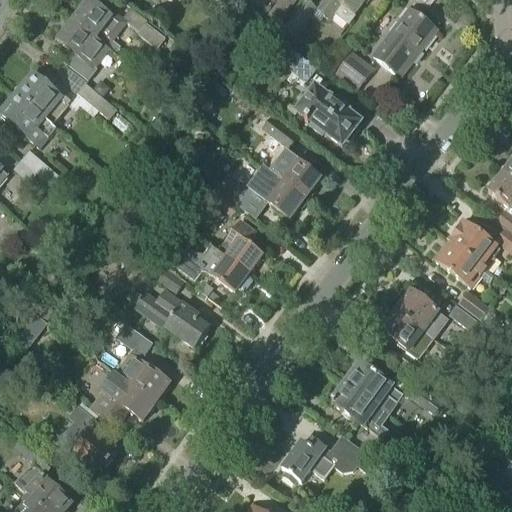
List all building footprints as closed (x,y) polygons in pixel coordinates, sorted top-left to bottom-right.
[(228,0),(239,8),(245,0),(228,0)] [(279,0),(281,1),(267,19),(278,27),(298,0),(279,0)] [(353,21),(368,0),(328,0),(317,15),(330,24),(334,18),(347,28),(353,21)] [(282,35),(294,43),(317,13),(305,4),(282,35)] [(88,5),(72,25),(107,52),(106,53),(107,54),(108,54),(114,59),(120,51),(112,45),(127,28),(138,37),(137,39),(156,53),(157,54),(166,43),(146,27),(147,25),(130,13),(123,23),(105,10),(101,16),(88,5)] [(400,83),(436,36),(409,15),(373,63),(400,83)] [(72,25),(56,45),(72,57),(64,68),(87,86),(89,83),(95,75),(93,73),(108,54),(107,54),(106,53),(107,52),(72,25)] [(265,57),(306,88),(317,73),(276,42),(265,57)] [(357,96),(373,75),(353,59),(336,80),(357,96)] [(52,131),(55,134),(56,134),(52,131),(75,103),(48,80),(45,85),(43,83),(40,87),(33,81),(26,89),(23,86),(13,99),(51,131),(52,131)] [(102,101),(109,93),(100,85),(93,94),(102,101)] [(117,115),(86,88),(78,98),(109,124),(117,115)] [(329,105),(314,94),(297,117),(306,125),(304,127),(308,130),(321,140),(323,138),(341,151),(344,148),(346,150),(360,133),(357,131),(359,128),(346,118),(347,117),(330,104),(329,105)] [(0,121),(39,154),(55,134),(52,131),(51,131),(13,99),(4,109),(7,112),(0,120),(0,121)] [(288,155),(297,144),(271,124),(263,136),(288,155)] [(270,176),(269,177),(271,178),(305,205),(320,185),(297,167),(299,165),(286,155),(270,176)] [(21,165),(37,178),(50,190),(54,186),(59,181),(30,156),(24,162),(21,165)] [(28,188),(37,178),(21,165),(13,174),(28,188)] [(263,172),(247,193),(252,197),(248,203),(262,213),(267,208),(274,213),(290,225),(305,205),(271,178),(269,177),(263,172)] [(511,183),(504,177),(489,197),(509,212),(507,216),(511,219),(511,183)] [(227,181),(217,195),(222,198),(236,209),(247,196),(227,181)] [(222,198),(214,208),(230,221),(238,211),(236,209),(222,198)] [(125,205),(113,222),(128,234),(129,234),(146,211),(130,199),(125,205)] [(511,219),(507,216),(497,229),(504,234),(511,240),(511,219)] [(239,226),(218,255),(249,279),(263,260),(258,257),(248,249),(251,246),(252,244),(252,243),(251,242),(254,238),(239,226)] [(465,226),(451,245),(487,273),(502,254),(465,226)] [(511,240),(504,234),(494,246),(511,259),(511,240)] [(451,245),(436,264),(472,293),(481,281),(490,287),(494,281),(486,275),(487,273),(451,245)] [(184,256),(173,271),(194,286),(201,277),(206,277),(220,288),(234,298),(236,295),(237,295),(244,297),(253,285),(249,279),(218,255),(210,250),(205,257),(203,260),(186,253),(184,256)] [(56,263),(40,281),(51,290),(66,272),(56,263)] [(157,286),(175,299),(185,286),(167,273),(157,286)] [(206,301),(212,293),(205,287),(199,295),(206,301)] [(196,326),(199,322),(164,297),(157,307),(145,298),(135,312),(165,334),(166,333),(195,354),(209,335),(196,326)] [(439,318),(412,297),(407,304),(407,303),(396,316),(432,344),(446,326),(438,319),(439,318)] [(489,313),(467,297),(458,309),(480,325),(489,313)] [(475,340),(483,329),(457,310),(449,320),(475,340)] [(417,364),(432,344),(396,316),(380,337),(408,358),(417,364)] [(152,349),(127,331),(117,344),(134,356),(143,362),(152,349)] [(495,339),(487,333),(480,343),(489,349),(495,339)] [(139,367),(143,362),(134,356),(117,379),(156,407),(170,389),(160,382),(163,377),(150,367),(146,372),(139,367)] [(424,389),(432,379),(403,357),(395,368),(424,389)] [(351,377),(343,387),(346,389),(375,411),(388,421),(389,420),(403,400),(361,368),(360,370),(358,373),(354,379),(351,377)] [(156,407),(117,379),(116,381),(112,379),(100,396),(103,398),(91,414),(114,431),(127,415),(143,426),(156,407)] [(408,400),(434,422),(444,410),(418,388),(408,400)] [(346,389),(331,409),(363,433),(364,431),(381,444),(388,435),(386,433),(382,430),(388,421),(375,411),(346,389)] [(117,460),(88,437),(96,426),(77,411),(68,422),(74,427),(57,448),(71,459),(73,456),(102,479),(117,460)] [(21,443),(13,452),(26,463),(33,469),(15,489),(29,502),(39,511),(69,511),(72,509),(45,482),(47,481),(54,472),(34,454),(21,443)] [(373,466),(341,443),(330,458),(312,445),(307,452),(301,448),(281,475),(285,478),(282,481),(293,489),(296,486),(300,489),(310,476),(323,485),(333,472),(341,478),(353,475),(356,471),(365,478),(373,466)] [(392,456),(377,445),(376,444),(368,456),(383,467),(392,456)] [(16,508),(12,511),(39,511),(29,502),(20,511),(16,508)]
